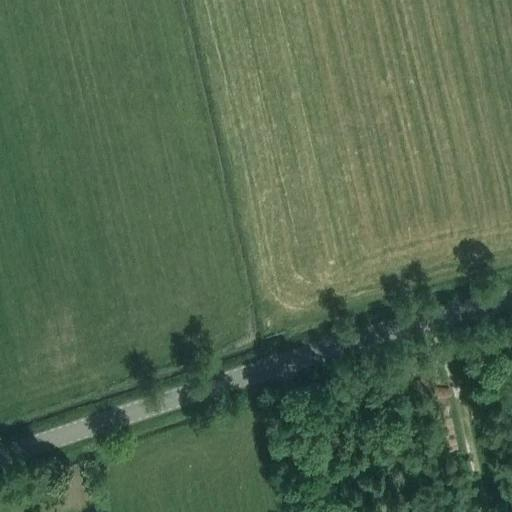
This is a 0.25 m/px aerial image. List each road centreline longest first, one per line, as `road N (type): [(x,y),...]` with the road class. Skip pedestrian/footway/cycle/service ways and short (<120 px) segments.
road 1 (tertiary): [(0,459),(511,304)]
road 2 (track): [(275,372),(308,511)]
